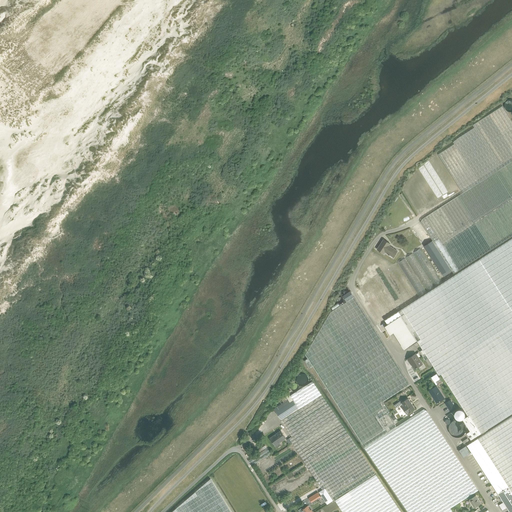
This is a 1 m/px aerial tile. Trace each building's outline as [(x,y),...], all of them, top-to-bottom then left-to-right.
[(420,220),(432,240),(452,271),(453,274),(511,236),(511,120),(511,121),(502,106),(473,125),(474,128),(458,138),(453,142),(454,144),(438,155),(462,193),(420,220)] [(400,316),(417,341),(419,344),(422,349),(428,358),(438,375),(440,374),(467,417),(463,420),(470,432),(467,434),(471,441),(478,437),(511,414),(511,238),(449,278),(398,311),(400,316)] [(393,257),(397,251),(389,246),(390,244),(383,239),(377,249),(383,254),(385,251),(387,252),(386,253),(393,257)] [(443,277),(452,271),(432,240),(424,246),(443,277)] [(435,286),(441,281),(420,248),(413,253),(435,286)] [(427,291),(433,286),(412,253),(406,258),(427,291)] [(418,296),(425,292),(404,259),(397,263),(418,296)] [(342,296),(346,301),(353,297),(350,291),(342,296)] [(307,358),(304,360),(309,368),(313,366),(364,446),(373,440),(396,426),(394,423),(393,422),(390,417),(387,413),(389,412),(383,401),(409,384),(401,371),(373,327),(353,297),(346,301),(339,306),(333,310),(331,311),(311,345),(305,355),(307,358)] [(387,324),(385,326),(390,334),(390,335),(394,333),(401,344),(402,344),(404,347),(408,347),(417,341),(400,316),(387,324)] [(425,360),(428,358),(422,349),(420,351),(425,360)] [(414,369),(422,364),(415,354),(408,359),(412,365),(411,365),(414,369)] [(308,381),(308,380),(308,378),(308,377),(307,376),(306,375),(305,374),(304,374),(302,374),(301,374),(300,374),(299,375),(298,376),(297,377),(297,378),(296,380),(297,381),(297,382),(298,383),(299,384),(300,385),(301,385),(302,385),(304,385),(305,385),(306,384),(307,383),(308,382),(308,381)] [(436,374),(431,377),(434,383),(440,379),(436,374)] [(293,400),(298,408),(320,393),(312,381),(290,396),(293,400)] [(291,387),(291,389),(292,390),(294,391),(296,391),(298,390),(299,388),(299,386),(298,385),(297,383),(295,383),(293,383),(292,384),(291,385),(291,387)] [(436,404),(445,398),(437,386),(428,391),(433,398),(433,399),(436,404)] [(488,511),(487,509),(483,511),(477,511),(476,510),(473,511),(452,511),(450,508),(467,497),(473,493),(478,490),(464,470),(456,456),(438,429),(427,411),(423,409),(397,426),(364,448),(370,456),(391,487),(407,511),(401,511),(380,480),(366,460),(363,456),(342,425),(320,393),(298,408),(280,420),(291,437),(289,438),(291,441),(322,489),(325,487),(334,500),(342,511),(488,511)] [(275,412),(280,420),(298,408),(293,400),(290,396),(289,395),(286,397),(282,400),(283,402),(274,409),(275,412)] [(407,414),(415,409),(408,398),(401,403),(403,406),(402,407),(407,414)] [(450,400),(445,404),(449,411),(455,407),(450,400)] [(456,418),(459,419),(461,419),(463,418),(464,416),(465,414),(464,411),(462,410),(460,409),(458,409),(456,410),(455,412),(454,414),(455,417),(456,418)] [(511,416),(467,445),(474,456),(497,493),(508,486),(511,492),(511,416)] [(466,430),(466,428),(466,427),(465,425),(465,424),(464,422),(462,421),(461,420),(459,420),(458,420),(456,420),(455,420),(453,421),(452,422),(451,423),(450,424),(449,426),(449,427),(449,429),(449,431),(450,432),(451,434),(452,435),(453,436),(455,436),(456,437),(458,437),(459,437),(461,436),(462,435),(464,434),(465,433),(465,431),(466,430)] [(269,438),(275,446),(276,448),(281,445),(280,442),(285,438),(281,431),(275,435),(275,434),(269,438)] [(466,445),(459,450),(463,457),(470,452),(466,445)] [(256,455),(248,461),(251,466),(270,453),(265,446),(254,452),(256,455)] [(230,511),(211,479),(199,488),(186,500),(175,508),(171,511),(230,511)] [(511,511),(511,492),(508,486),(497,493),(509,511),(511,511)] [(325,488),(319,492),(327,504),(333,500),(325,488)] [(318,492),(308,498),(311,502),(321,497),(318,492)] [(475,495),(473,493),(467,497),(474,507),(481,503),(475,495)]
